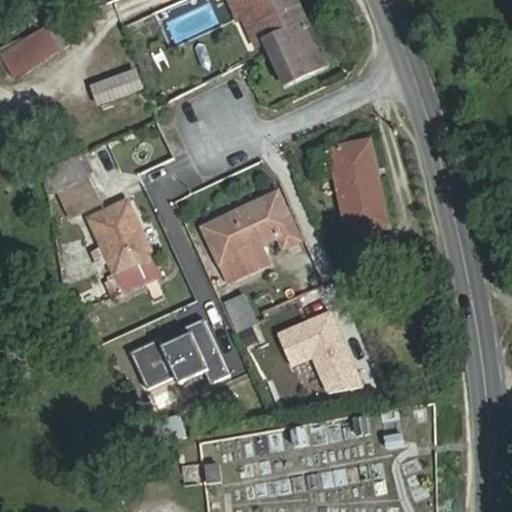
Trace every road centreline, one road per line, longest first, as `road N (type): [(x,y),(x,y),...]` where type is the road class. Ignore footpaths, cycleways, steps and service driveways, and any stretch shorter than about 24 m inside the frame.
road 1 (secondary): [(414,71),(476,294),(489,511)]
road 2 (residential): [(236,125),(273,127),(414,71)]
